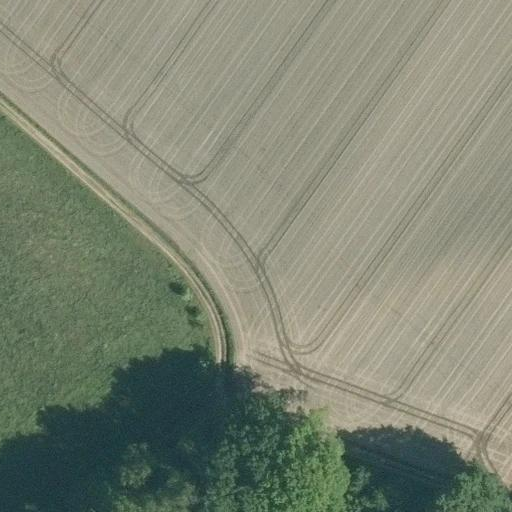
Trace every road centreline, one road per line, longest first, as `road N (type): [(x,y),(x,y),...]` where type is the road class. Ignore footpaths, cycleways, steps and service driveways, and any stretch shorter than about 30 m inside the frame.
road 1 (track): [(511,509),(216,404),(223,340),(206,295),(0,100)]
road 2 (track): [(82,511),(216,404)]
